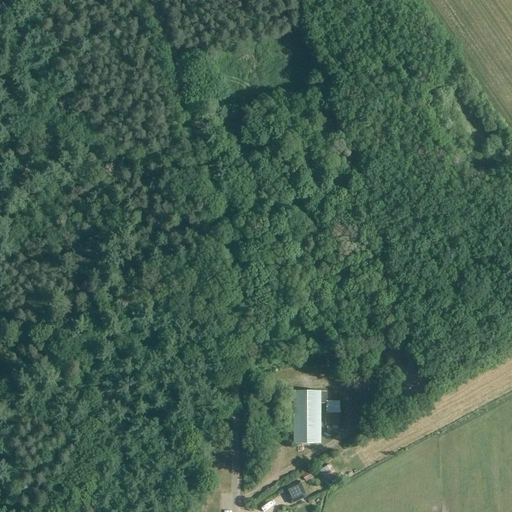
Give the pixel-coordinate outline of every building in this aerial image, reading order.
[(367,376),(355,385),(372,407),(384,398),(367,376)] [(293,392),(294,445),(321,445),(321,391),(293,392)] [(337,475),(330,464),(319,471),(327,482),(337,475)] [(309,472),(302,476),(306,482),(313,478),(309,472)] [(283,489),(291,505),(307,497),(300,481),(283,489)]
